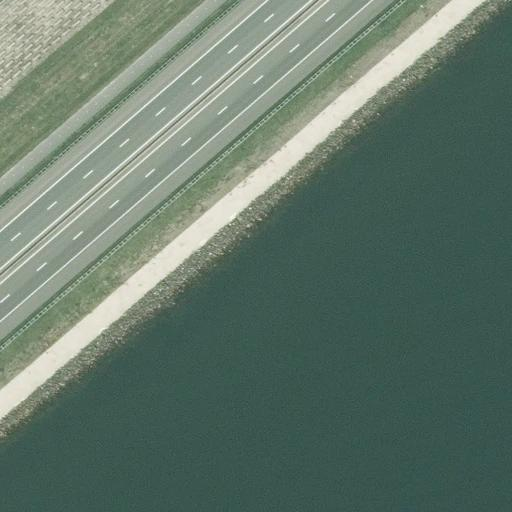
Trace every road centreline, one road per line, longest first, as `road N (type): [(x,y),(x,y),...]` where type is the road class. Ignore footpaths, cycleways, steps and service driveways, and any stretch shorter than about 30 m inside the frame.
road 1 (motorway): [(0,308),(356,0)]
road 2 (motorway): [(287,0),(0,248)]
